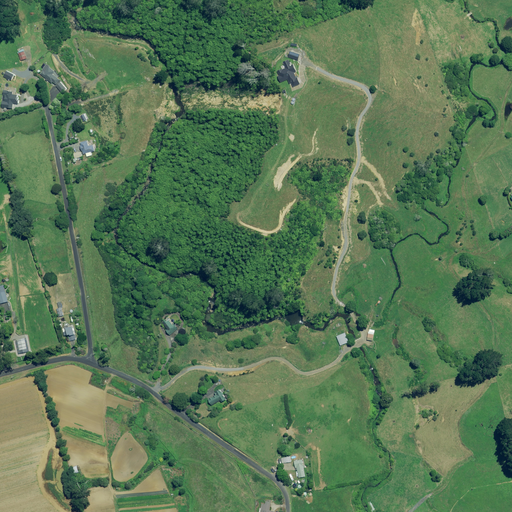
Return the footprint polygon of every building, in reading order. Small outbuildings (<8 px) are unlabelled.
[(27,59),(24,51),(19,53),(21,61),(27,59)] [(298,60),(299,55),(290,51),(288,57),(298,60)] [(293,64),(291,65),(289,60),(283,62),(286,68),(278,71),(280,76),(278,76),(281,82),(288,79),(290,84),(291,83),(293,87),(299,84),(297,77),(296,78),(294,73),(296,72),(293,64)] [(61,76),(47,64),(42,70),(43,71),(41,74),(53,83),(54,82),(57,84),(55,86),(64,92),(68,88),(61,82),(62,80),(59,78),(61,76)] [(15,75),(6,71),(3,77),(7,79),(9,80),(9,79),(12,81),(15,75)] [(19,95),(15,95),(16,88),(4,87),(2,107),(13,109),(14,103),(18,104),(19,95)] [(89,146),(88,141),(81,143),(81,145),(82,151),(83,151),(84,154),(87,154),(87,157),(92,155),(92,152),(96,151),(94,145),(89,146)] [(9,302),(5,285),(0,286),(0,300),(1,304),(9,302)] [(169,317),(161,322),(166,331),(170,335),(179,329),(174,323),(174,324),(169,317)] [(76,340),(73,327),(63,329),(64,336),(68,335),(70,341),(76,340)] [(340,346),(348,342),(344,333),(336,337),(340,346)] [(28,352),(25,339),(16,341),(19,354),(28,352)] [(228,399),(222,389),(215,393),(216,395),(209,400),(212,405),(221,401),(222,402),(228,399)] [(304,466),(303,460),(295,461),(296,471),(298,470),(299,478),(306,477),(304,466)] [(260,508),(259,511),(274,511),(275,511),(270,511),(272,502),(267,501),(266,504),(263,504),(262,509),(260,508)]
